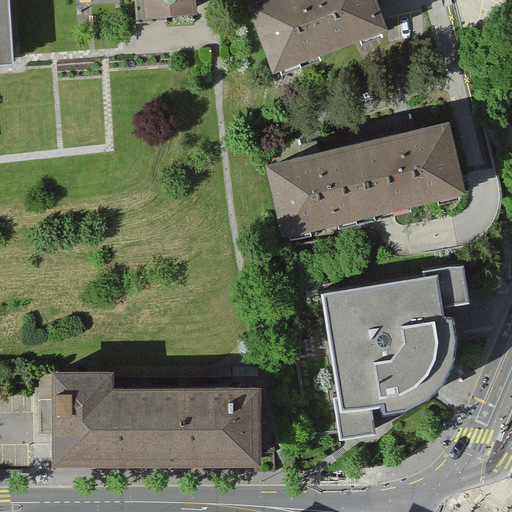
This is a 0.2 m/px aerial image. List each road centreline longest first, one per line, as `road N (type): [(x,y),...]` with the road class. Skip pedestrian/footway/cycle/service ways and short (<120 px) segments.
road 1 (residential): [(441,0),(481,181),(480,207),(452,233)]
road 2 (secondary): [(202,506),(0,509)]
road 3 (residential): [(511,352),(446,511)]
